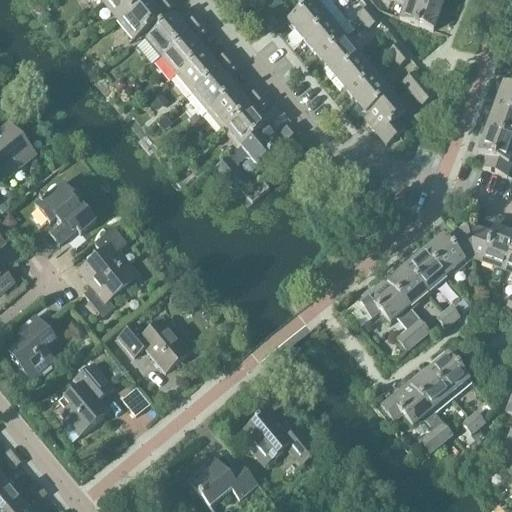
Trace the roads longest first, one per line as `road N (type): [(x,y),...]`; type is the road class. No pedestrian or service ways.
road 1 (residential): [(511,214),(318,144),(200,0)]
road 2 (residential): [(72,508),(245,371)]
